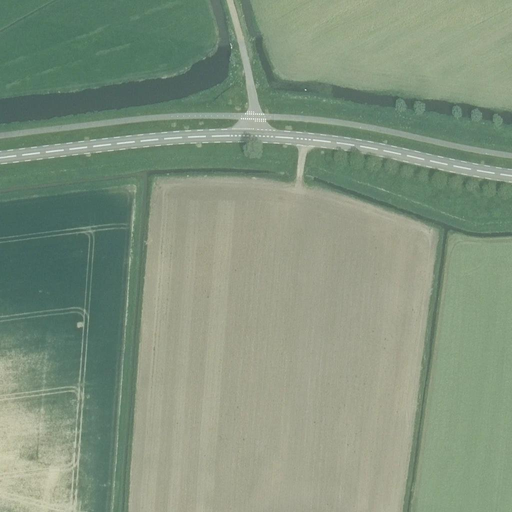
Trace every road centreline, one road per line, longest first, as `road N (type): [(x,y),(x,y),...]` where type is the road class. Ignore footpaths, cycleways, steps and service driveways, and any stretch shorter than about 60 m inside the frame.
road 1 (secondary): [(255,135),(333,141),(511,176)]
road 2 (secondary): [(0,158),(255,135)]
road 3 (unclassified): [(255,135),(229,0)]
